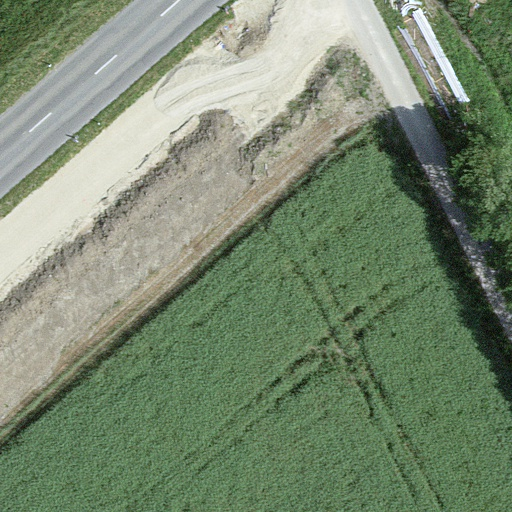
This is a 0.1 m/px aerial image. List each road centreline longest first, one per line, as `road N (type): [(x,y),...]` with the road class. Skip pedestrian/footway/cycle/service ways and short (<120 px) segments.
road 1 (unclassified): [(340,0),(511,340)]
road 2 (secondary): [(183,0),(0,161)]
